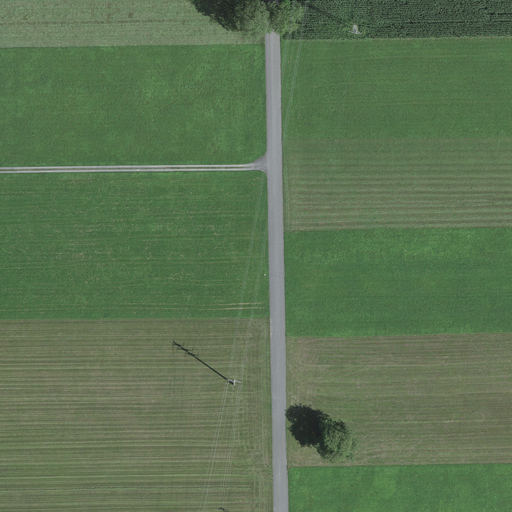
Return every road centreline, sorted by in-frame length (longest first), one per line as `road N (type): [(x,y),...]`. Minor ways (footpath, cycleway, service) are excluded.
road 1 (residential): [(270,0),(280,511)]
road 2 (track): [(0,169),(272,166)]
